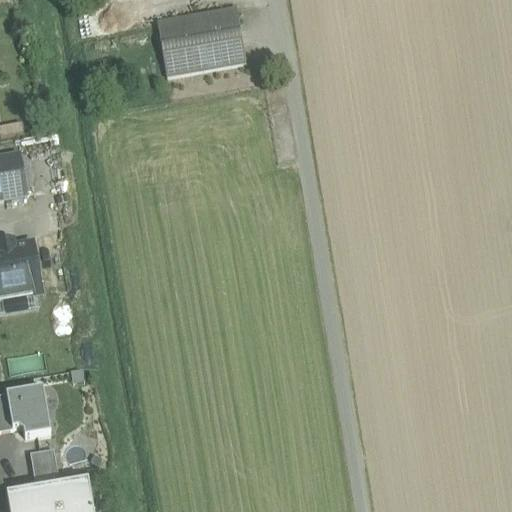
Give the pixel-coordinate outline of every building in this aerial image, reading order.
[(237,13),(157,28),(166,83),(246,69),(237,13)] [(19,160),(0,163),(0,204),(26,200),(19,160)] [(13,249),(0,250),(0,305),(36,299),(34,285),(38,284),(38,283),(35,267),(31,248),(13,252),(13,249)] [(43,394),(7,400),(13,435),(19,434),(24,437),(25,443),(51,439),(43,394)] [(7,400),(0,401),(0,436),(13,435),(7,400)] [(54,455),(30,459),(35,484),(58,480),(54,455)] [(28,486),(5,490),(7,501),(30,497),(28,486)] [(30,497),(7,501),(8,511),(92,511),(89,487),(30,497)]
